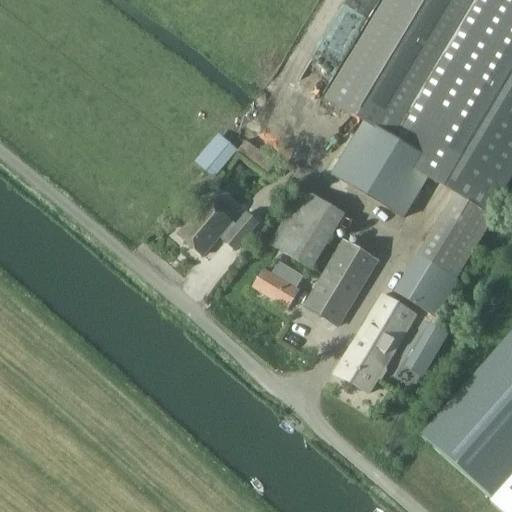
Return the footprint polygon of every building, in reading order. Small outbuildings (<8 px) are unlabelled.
[(479,0),(385,0),(327,99),(383,133),(395,140),(479,0)] [(511,181),(511,0),(479,0),(395,140),(383,133),(346,196),(399,228),(428,178),(456,195),(495,219),(503,202),(501,201),(511,181)] [(346,216),(303,189),(269,246),(312,272),(346,216)] [(495,219),(456,195),(397,291),(437,315),(495,219)] [(234,226),(205,202),(202,207),(197,207),(192,213),(193,218),(176,238),(200,258),(216,238),(221,242),(234,226)] [(256,224),(244,214),(234,226),(221,242),(233,252),(256,224)] [(343,240),(304,306),(337,326),(377,260),(343,240)] [(252,289),(289,310),(301,291),(298,289),(306,278),(281,263),(274,275),(264,269),(252,289)] [(397,392),(414,364),(410,361),(394,352),(416,316),(383,296),(336,374),(369,393),(377,380),(393,389),(397,392)] [(429,322),(417,344),(432,354),(444,331),(429,322)] [(494,499),(492,502),(491,502),(502,511),(511,511),(511,335),(423,437),(494,499)]
